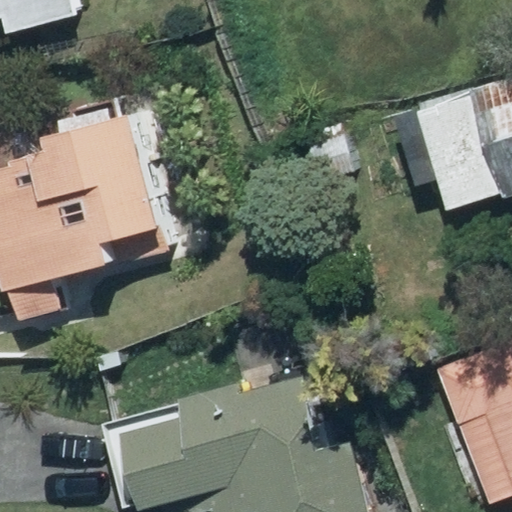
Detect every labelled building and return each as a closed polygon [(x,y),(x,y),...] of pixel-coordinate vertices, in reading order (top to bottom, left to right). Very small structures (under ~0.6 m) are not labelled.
[(0,0),(0,17),(38,8),(43,29),(108,13),(104,0),(0,0)] [(511,82),(442,103),(471,207),(511,195),(511,82)] [(195,221),(167,105),(72,128),(76,142),(0,159),(0,279),(31,272),(41,314),(83,304),(75,273),(150,255),(145,233),(195,221)] [(511,339),(455,359),(504,500),(511,497),(511,339)] [(388,511),(368,436),(347,441),(326,366),(127,421),(152,511),(163,511),(238,491),(244,511),(388,511)]
